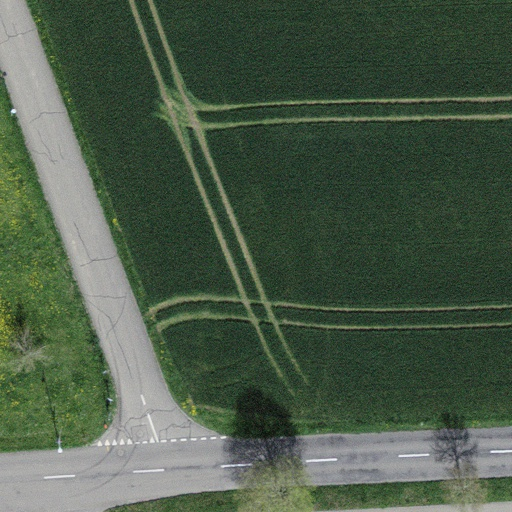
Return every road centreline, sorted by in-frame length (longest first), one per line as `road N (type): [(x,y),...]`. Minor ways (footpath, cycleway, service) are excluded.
road 1 (residential): [(0,2),(161,470)]
road 2 (tertiary): [(161,470),(511,450)]
road 3 (tertiary): [(0,480),(161,470)]
